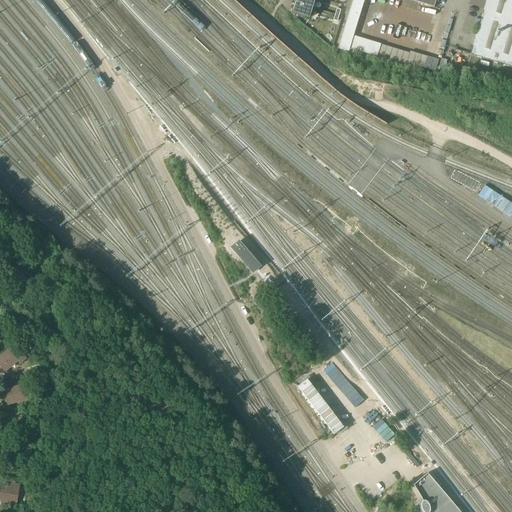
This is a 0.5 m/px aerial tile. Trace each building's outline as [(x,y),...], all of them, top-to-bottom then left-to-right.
[(511,0),(485,0),(483,11),(484,11),(476,35),(475,35),(472,46),(473,47),(471,55),(511,66),(511,0)] [(294,2),(291,13),(310,18),(313,8),(294,2)] [(406,64),(407,62),(435,71),(439,60),(410,51),(410,53),(354,36),(350,49),(377,57),(378,55),(406,64)] [(511,203),(484,185),(478,195),(511,217),(511,215),(511,203)] [(260,266),(248,253),(241,259),(252,272),(260,266)] [(23,361),(26,359),(14,345),(0,356),(9,368),(20,358),(23,361)] [(28,402),(32,401),(27,384),(10,389),(14,403),(27,399),(28,402)] [(23,431),(28,431),(26,413),(8,414),(9,429),(23,428),(23,431)] [(27,463),(31,463),(31,445),(12,445),(13,460),(27,460),(27,463)] [(460,511),(427,473),(412,485),(422,502),(428,511),(460,511)] [(0,500),(16,503),(19,485),(15,484),(15,488),(1,486),(0,490),(0,500)]
